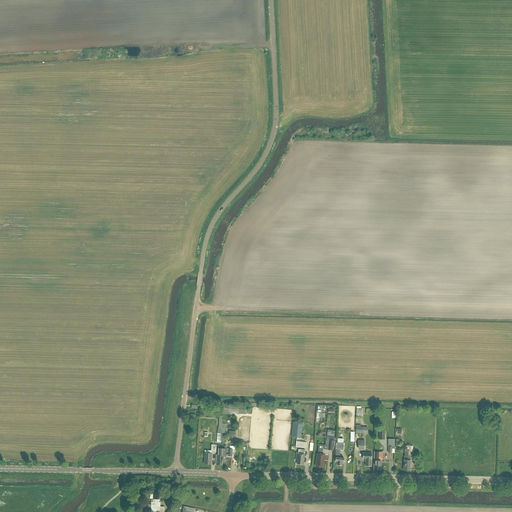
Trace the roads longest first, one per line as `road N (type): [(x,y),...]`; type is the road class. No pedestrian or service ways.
road 1 (unclassified): [(174,471),(203,247),(273,131),(270,0)]
road 2 (unclassified): [(232,475),(511,482)]
road 3 (unclassified): [(174,471),(0,468)]
